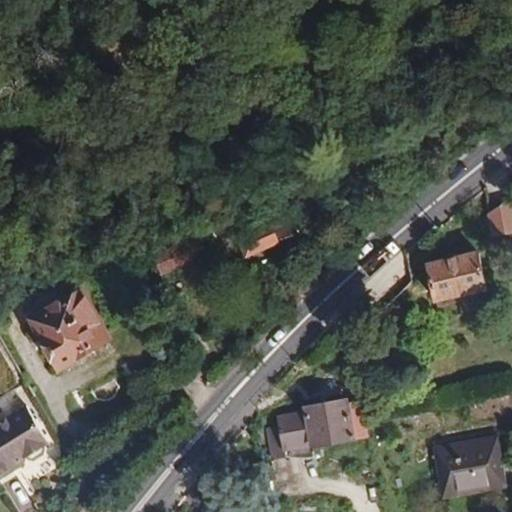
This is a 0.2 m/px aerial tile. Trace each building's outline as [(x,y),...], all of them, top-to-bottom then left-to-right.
[(239,233),(269,219),(266,210),(234,221),(239,233)] [(293,235),(283,213),(269,219),(239,233),(248,255),(293,235)] [(198,236),(154,254),(163,275),(206,256),(198,236)] [(478,251),(428,263),(435,301),(486,290),(478,251)] [(82,290),(32,319),(60,368),(109,340),(82,290)] [(368,437),(361,400),(350,402),(349,398),(304,406),(305,413),(276,418),(277,428),(265,429),(271,460),(312,453),(311,446),(368,437)] [(44,445),(47,443),(24,406),(0,420),(0,478),(16,468),(14,465),(28,456),(29,458),(37,459),(44,454),(45,447),(44,445)] [(496,436),(434,447),(443,498),(505,487),(496,436)] [(23,474),(5,482),(17,511),(37,511),(39,511),(23,474)]
